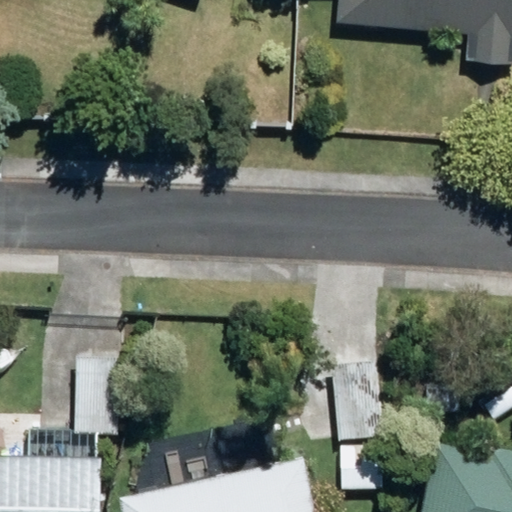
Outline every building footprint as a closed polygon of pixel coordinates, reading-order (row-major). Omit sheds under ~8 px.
[(470,65),(504,67),(507,39),(511,39),(511,0),(334,0),(333,23),(473,34),(470,65)] [(0,511),(93,511),(95,429),(116,429),(117,356),(73,356),(70,428),(25,427),(25,457),(0,456),(0,511)] [(329,372),(334,443),(377,439),(372,370),(329,372)] [(511,511),(511,451),(501,449),(499,455),(431,440),(415,511),(511,511)] [(112,497),(115,511),(310,511),(299,457),(112,497)]
